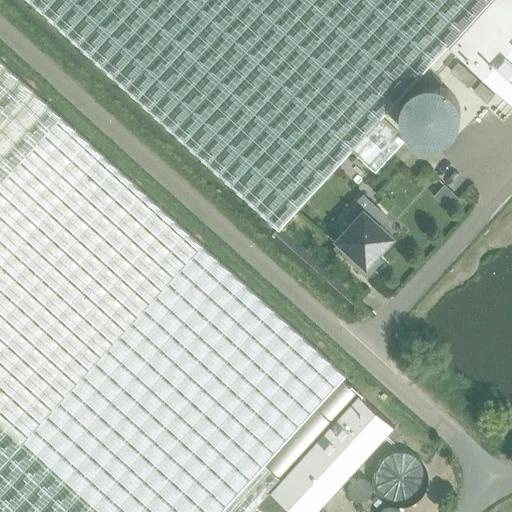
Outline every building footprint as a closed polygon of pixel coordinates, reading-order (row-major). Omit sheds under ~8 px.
[(511,0),(29,0),(278,227),(281,230),(355,149),(376,168),(405,137),(383,118),(450,45),(491,0),(511,0)] [(511,0),(491,0),(450,45),(511,102),(511,0)] [(458,60),(449,69),(469,86),(477,77),(458,60)] [(248,511),(261,499),(268,492),(358,395),(360,393),(0,66),(0,511),(248,511)] [(481,80),(473,89),(487,102),(495,93),(481,80)] [(393,236),(379,223),(386,215),(363,194),(344,215),(352,223),(337,239),(355,256),(350,261),(367,276),(382,260),(376,255),(393,236)] [(290,511),(315,511),(393,427),(358,395),(268,492),(290,511)] [(290,511),(268,492),(261,499),(256,505),(263,511),(290,511)]
